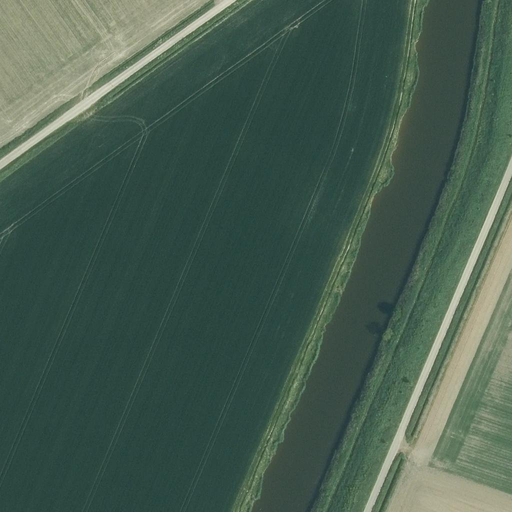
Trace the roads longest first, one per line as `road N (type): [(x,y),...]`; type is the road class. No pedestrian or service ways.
road 1 (unclassified): [(368,511),(511,166)]
road 2 (unclassified): [(234,0),(0,168)]
